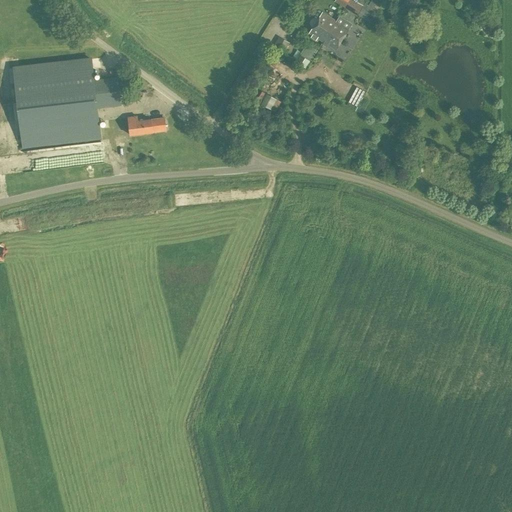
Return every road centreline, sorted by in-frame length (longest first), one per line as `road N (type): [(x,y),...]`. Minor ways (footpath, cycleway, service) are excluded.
road 1 (unclassified): [(0,202),(100,181),(292,168)]
road 2 (unclassified): [(292,168),(87,36),(62,0)]
road 3 (unclassified): [(292,168),(349,175),(511,243)]
